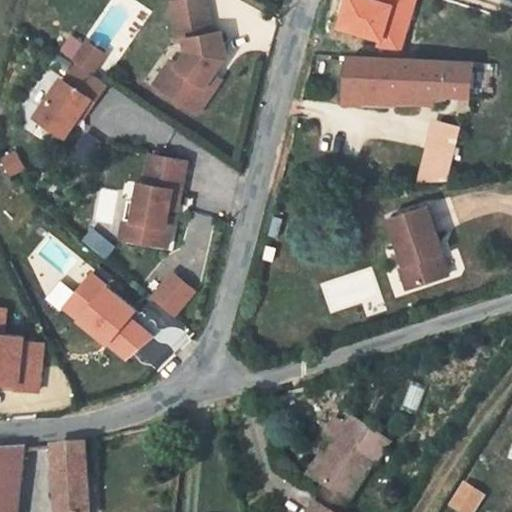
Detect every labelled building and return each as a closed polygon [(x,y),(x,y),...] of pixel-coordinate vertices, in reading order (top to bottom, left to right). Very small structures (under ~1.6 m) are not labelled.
[(206,0),(177,0),(174,1),(181,39),(188,38),(190,50),(163,88),(198,112),(214,89),(207,84),(227,55),(223,31),(217,32),(213,33),(206,0)] [(106,54),(89,43),(77,62),(79,64),(93,73),(106,54)] [(475,61),(352,55),(347,100),(408,102),(408,94),(453,94),(462,94),(471,94),(491,95),(495,63),(475,61)] [(179,65),(172,60),(156,83),(163,88),(179,65)] [(93,73),(79,64),(68,81),(65,79),(40,116),(68,136),(83,114),(89,105),(94,107),(109,84),(93,73)] [(471,94),(462,94),(459,115),(466,116),(469,115),(470,112),(471,111),(472,105),(469,105),(471,94)] [(89,105),(83,114),(88,116),(94,107),(89,105)] [(464,122),(440,116),(431,155),(453,159),(455,159),(464,122)] [(91,165),(99,152),(83,142),(75,156),(91,165)] [(188,161),(152,154),(146,183),(141,182),(138,201),(130,238),(169,246),(173,226),(167,225),(171,208),(179,209),(188,161)] [(453,159),(431,155),(424,185),(446,182),(453,159)] [(130,238),(138,201),(130,199),(123,237),(130,238)] [(448,274),(441,253),(444,253),(428,205),(391,217),(407,266),(414,286),(448,274)] [(40,253),(64,275),(77,260),(53,238),(40,253)] [(414,286),(407,266),(401,267),(408,288),(414,286)] [(139,318),(147,307),(96,268),(65,308),(134,362),(157,332),(139,318)] [(177,269),(154,295),(178,317),(201,290),(177,269)] [(0,381),(9,383),(21,384),(20,390),(40,392),(46,348),(26,346),(27,337),(6,335),(9,309),(0,307),(0,381)] [(348,426),(337,419),(328,434),(340,441),(330,457),(316,479),(329,487),(350,501),(374,463),(376,465),(391,443),(353,419),(348,426)] [(91,511),(87,443),(55,446),(58,511),(91,511)] [(25,449),(0,450),(0,507),(16,508),(18,506),(19,480),(22,480),(25,449)] [(316,479),(330,457),(325,453),(311,475),(316,479)] [(467,482),(453,506),(463,511),(480,511),(490,495),(467,482)] [(350,501),(329,487),(324,496),(345,509),(350,501)] [(342,511),(345,509),(324,496),(319,504),(330,511),(342,511)]
